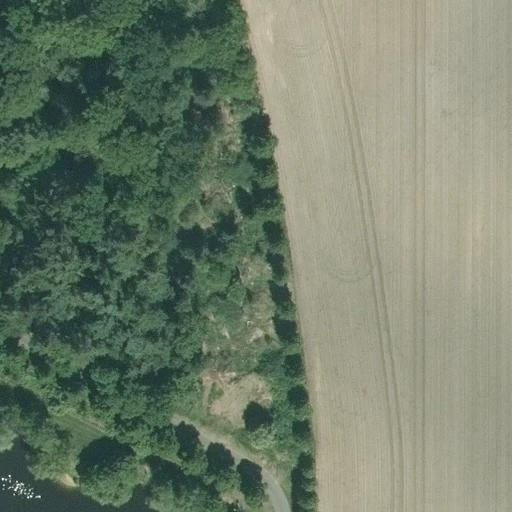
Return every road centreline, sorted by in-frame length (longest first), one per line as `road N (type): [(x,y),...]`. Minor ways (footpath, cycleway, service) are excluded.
road 1 (track): [(276,511),(263,474),(0,324)]
road 2 (track): [(243,511),(225,494),(0,387)]
